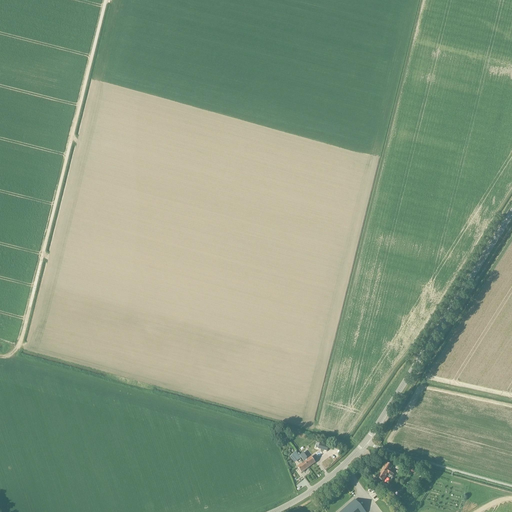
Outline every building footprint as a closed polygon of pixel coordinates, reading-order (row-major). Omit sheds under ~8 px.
[(304,462),(308,468),(315,463),(311,457),(304,462)] [(308,468),(304,462),(297,468),(301,473),(308,468)] [(381,471),(387,474),(392,467),(386,463),(381,471)] [(382,482),(387,474),(381,471),(377,478),(382,482)] [(365,511),(355,500),(339,511),(365,511)]
